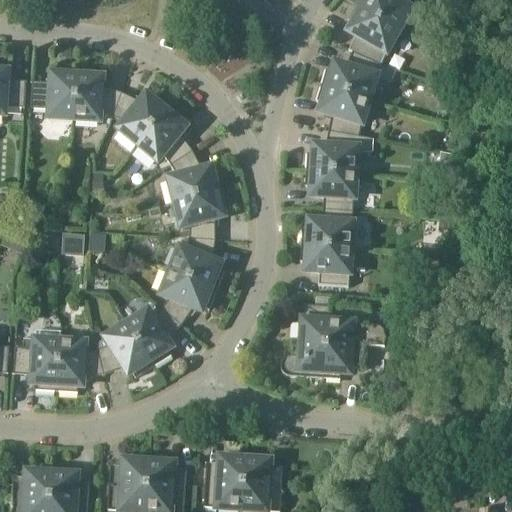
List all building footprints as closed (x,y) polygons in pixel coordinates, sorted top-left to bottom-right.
[(360,0),(356,9),(399,34),(411,12),(405,8),(409,0),(360,0)] [(349,52),(352,54),(353,54),(382,67),(386,56),(399,34),(356,9),(348,23),(353,26),(349,34),(356,38),(349,52)] [(326,73),(321,88),(369,102),(376,78),(382,67),(353,54),(352,54),(348,65),(346,70),(339,67),(337,76),(326,73)] [(0,67),(0,116),(4,117),(5,109),(24,110),(26,85),(27,85),(27,83),(7,82),(7,74),(3,74),(4,67),(0,67)] [(32,85),(30,111),(50,112),(49,120),(74,122),(78,72),(57,71),(56,77),(52,77),(52,85),(31,84),(31,85),(32,85)] [(78,72),(74,122),(99,124),(100,116),(104,116),(113,120),(122,95),(121,94),(102,88),(102,80),(98,80),(99,74),(78,72)] [(362,126),(369,102),(321,88),(317,103),(328,107),(325,115),(332,117),(331,122),(329,133),(360,139),(362,126)] [(453,93),(436,94),(436,114),(453,113),(453,93)] [(122,95),(113,120),(120,123),(124,125),(119,131),(138,147),(170,109),(154,95),(150,101),(147,98),(142,104),(123,95),(122,95)] [(170,109),(138,147),(158,163),(162,158),(166,160),(171,168),(193,154),(192,152),(180,136),(185,130),(182,127),(186,122),(170,109)] [(356,176),(357,153),(372,154),(373,141),(360,139),(329,133),(326,144),(326,149),(319,148),(318,157),(307,157),(306,173),(356,176)] [(176,179),(169,181),(175,205),(223,193),(218,173),(212,174),(211,170),(203,172),(194,155),(193,154),(171,168),(175,175),(176,179)] [(461,163),(445,161),(443,176),(458,179),(461,163)] [(353,213),(356,176),(306,173),(305,189),(316,189),(316,198),(324,199),(323,211),(353,213)] [(223,193),(175,205),(181,230),(189,228),(190,232),(189,241),(216,242),(216,241),(216,221),(223,219),(222,215),(229,214),(223,193)] [(353,213),(323,211),(322,224),(314,224),(314,233),(302,232),(301,248),(351,251),(353,213)] [(30,215),(24,229),(34,234),(41,220),(30,215)] [(9,230),(2,247),(22,256),(30,239),(9,230)] [(190,232),(177,235),(178,240),(189,241),(190,232)] [(91,234),(89,252),(104,253),(106,235),(91,234)] [(63,250),(62,257),(84,259),(85,237),(67,236),(64,236),(63,250)] [(180,251),(171,274),(217,292),(225,273),(219,271),(220,267),(213,264),(216,244),(216,242),(189,241),(189,245),(189,249),(187,254),(180,251)] [(348,289),(351,251),(301,248),(300,264),(311,265),(311,274),(319,274),(318,287),(348,289)] [(167,304),(161,311),(181,328),(183,327),(194,310),(202,313),(203,310),(209,312),(217,292),(171,274),(162,297),(168,300),(167,304)] [(292,379),(294,379),(324,381),(328,324),(329,324),(329,309),(303,307),(301,324),(303,324),(300,359),(291,358),(288,359),(287,359),(285,360),(283,362),(281,364),(281,366),(280,367),(280,370),(281,371),(281,373),(282,375),(283,376),(284,377),(285,377),(286,378),(288,379),(291,379),(292,379)] [(148,314),(127,327),(153,369),(171,358),(168,352),(171,350),(167,343),(181,329),(181,328),(161,311),(156,318),(152,320),(148,314)] [(328,324),(324,381),(340,382),(341,371),(363,372),(365,347),(385,349),(385,338),(385,337),(385,335),(385,334),(384,332),(382,330),(381,329),(380,328),(378,328),(377,327),(329,324),(328,324)] [(106,349),(97,351),(104,377),(105,377),(124,370),(129,377),(132,375),(135,380),(153,369),(127,327),(106,340),(110,347),(106,349)] [(12,375),(12,376),(33,378),(32,386),(36,386),(36,392),(57,394),(59,353),(60,344),(61,333),(36,332),(35,342),(23,342),(23,350),(15,350),(15,353),(13,375),(12,375)] [(59,353),(57,394),(78,395),(78,389),(82,389),(83,381),(103,377),(104,377),(97,351),(89,353),(85,353),(85,346),(60,344),(59,353)] [(0,375),(8,376),(9,375),(7,375),(9,353),(9,349),(0,348),(0,375)] [(204,510),(238,511),(242,511),(246,456),(230,455),(229,466),(207,464),(204,510)] [(246,456),(242,511),(280,511),(281,499),(285,496),(282,492),(283,469),(261,468),(262,457),(246,456)] [(145,511),(149,458),(133,457),(132,469),(110,467),(107,511),(145,511)] [(149,458),(145,511),(184,511),(187,472),(165,471),(165,459),(149,458)] [(49,511),(52,470),(36,469),(36,480),(13,479),(11,511),(49,511)] [(88,511),(90,483),(68,482),(68,471),(52,470),(49,511),(88,511)]
